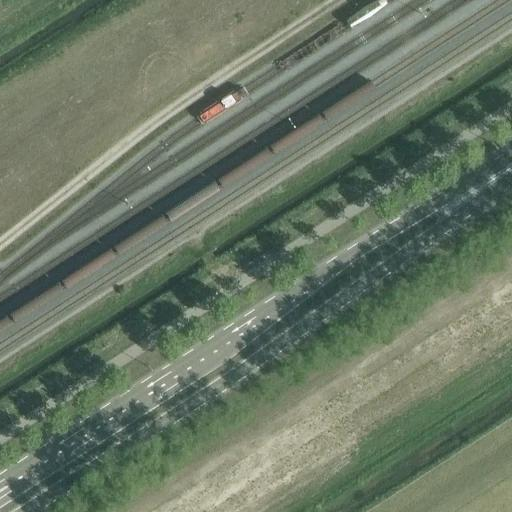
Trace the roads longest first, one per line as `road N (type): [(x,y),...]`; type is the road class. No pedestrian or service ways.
road 1 (tertiary): [(510,165),(447,193),(0,480)]
road 2 (tertiary): [(21,511),(461,213),(510,165)]
